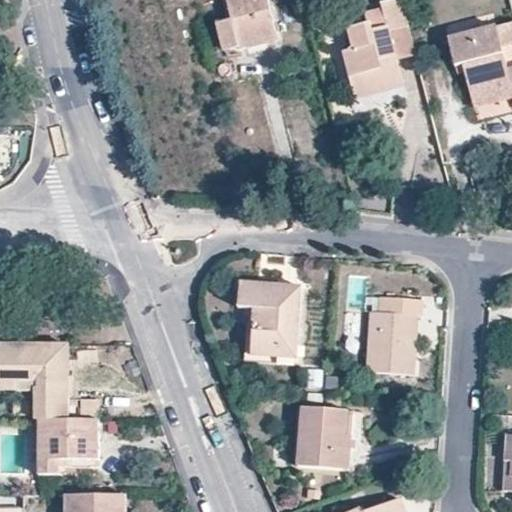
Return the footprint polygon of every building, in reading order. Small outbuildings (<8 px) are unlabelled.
[(265,37),(267,44),(281,40),(270,0),(227,0),(232,21),(216,24),(222,47),(265,37)] [(408,27),(400,0),(392,0),(380,3),(382,9),(366,13),(368,24),(349,31),(353,50),(344,53),(356,100),(405,88),(396,54),(390,31),(406,28),(408,27)] [(511,24),(470,35),(483,90),(492,88),(496,97),(511,92),(511,96),(511,24)] [(390,31),(396,54),(411,51),(406,28),(390,31)] [(483,90),(470,35),(448,41),(455,69),(463,66),(466,75),(471,94),(483,90)] [(239,51),(267,44),(265,37),(222,47),(224,53),(238,49),(239,51)] [(463,66),(455,69),(457,77),(466,75),(463,66)] [(492,88),(483,90),(488,107),(511,100),(511,96),(511,92),(496,97),(492,88)] [(488,107),(483,90),(471,94),(475,110),(488,107)] [(303,288),(243,283),(240,309),(251,310),(252,357),(299,360),(303,288)] [(413,360),(414,333),(417,333),(418,317),(422,318),(423,298),(381,295),(380,315),(371,315),(367,375),(414,378),(415,360),(413,360)] [(0,392),(35,393),(36,421),(38,421),(99,421),(100,421),(100,401),(70,400),(70,345),(0,344),(0,392)] [(351,449),(351,440),(353,411),(301,408),(298,467),(350,470),(352,449),(351,449)] [(99,421),(38,421),(39,476),(62,477),(62,469),(61,461),(99,461),(99,421)] [(61,461),(62,469),(99,468),(99,461),(61,461)] [(127,511),(127,495),(66,495),(66,511),(127,511)] [(405,511),(401,500),(371,511),(362,511),(361,510),(356,511),(405,511)]
